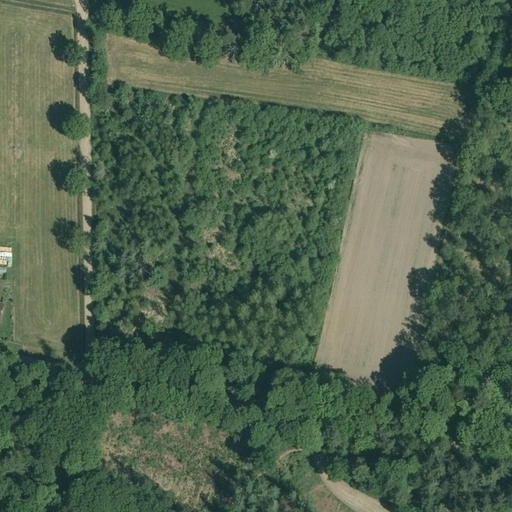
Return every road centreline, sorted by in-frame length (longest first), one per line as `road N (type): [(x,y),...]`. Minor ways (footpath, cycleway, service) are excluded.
road 1 (track): [(91,380),(511,460)]
road 2 (track): [(83,0),(91,380)]
road 3 (track): [(46,511),(91,380)]
